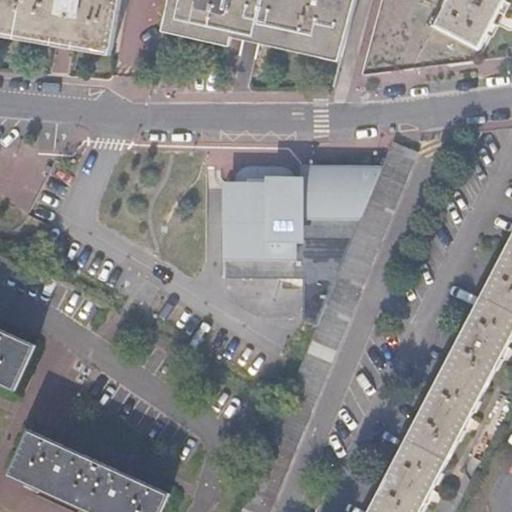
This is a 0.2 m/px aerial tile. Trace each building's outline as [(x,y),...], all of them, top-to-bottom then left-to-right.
[(0,0),(0,31),(113,51),(121,0),(0,0)] [(169,0),(163,28),(231,44),(233,35),(342,60),(357,0),(169,0)] [(511,0),(384,0),(364,74),(511,56),(511,0)] [(392,142),(382,168),(317,326),(284,407),(240,511),(268,511),(417,152),(392,142)] [(317,326),(382,168),(303,168),(303,180),(294,180),(293,191),(270,191),(270,189),(226,189),(226,278),(302,279),(302,320),(317,326)] [(420,511),(511,337),(511,242),(370,511),(420,511)] [(0,381),(16,389),(36,345),(0,328),(0,381)] [(31,431),(11,474),(92,511),(162,511),(170,496),(135,480),(139,472),(133,470),(132,473),(124,469),(122,474),(79,454),(83,446),(77,443),(76,447),(69,443),(66,448),(31,431)]
